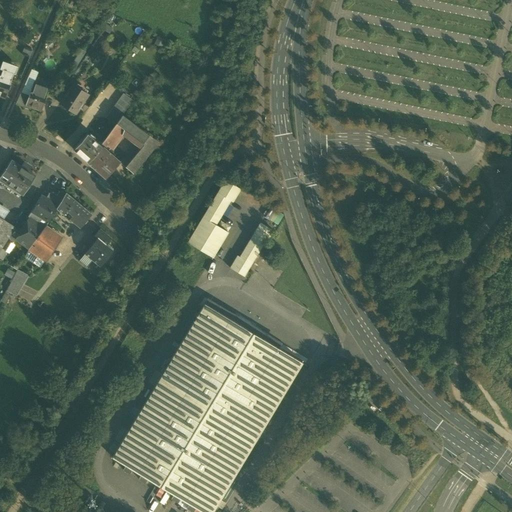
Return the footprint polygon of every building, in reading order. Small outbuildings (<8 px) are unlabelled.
[(25,47),(23,54),(31,57),(34,50),(25,47)] [(14,74),(15,74),(18,66),(3,61),(0,68),(0,69),(2,70),(3,67),(15,71),(14,74)] [(14,74),(15,71),(3,67),(2,70),(0,76),(11,80),(14,74)] [(21,93),(29,96),(34,82),(35,83),(38,72),(31,69),(21,93)] [(0,76),(0,96),(5,98),(11,80),(0,76)] [(26,105),(26,106),(41,111),(49,88),(35,83),(34,82),(29,96),(26,105)] [(61,103),(60,104),(75,114),(88,94),(73,84),(68,93),(61,103)] [(58,86),(51,96),(56,100),(63,89),(58,86)] [(63,89),(56,100),(61,103),(68,93),(63,89)] [(29,96),(21,93),(15,105),(25,108),(26,106),(26,105),(29,96)] [(133,100),(123,93),(119,98),(129,105),(133,100)] [(129,105),(119,98),(116,103),(126,110),(129,105)] [(126,110),(116,103),(112,108),(122,115),(126,110)] [(122,115),(112,108),(109,113),(119,120),(122,115)] [(119,120),(109,113),(105,118),(115,125),(119,120)] [(130,121),(122,115),(102,147),(108,152),(122,132),(129,122),(130,121)] [(158,144),(129,122),(122,132),(142,147),(124,169),(132,175),(158,144)] [(102,147),(87,134),(73,150),(88,163),(102,147)] [(108,152),(102,147),(88,163),(105,178),(107,176),(119,162),(108,152)] [(35,176),(11,160),(0,176),(0,179),(23,195),(35,176)] [(188,242),(213,257),(229,232),(216,224),(231,200),(233,202),(241,188),(225,179),(188,242)] [(57,195),(52,202),(58,206),(65,195),(59,192),(57,195)] [(57,195),(53,193),(48,194),(46,198),(52,202),(57,195)] [(91,214),(66,193),(65,195),(58,206),(56,209),(80,227),(91,214)] [(46,198),(42,196),(31,213),(43,220),(48,223),(56,209),(58,206),(52,202),(46,198)] [(31,213),(31,212),(27,218),(29,220),(30,218),(39,225),(43,220),(31,213)] [(0,250),(15,228),(0,217),(0,250)] [(39,225),(30,218),(29,220),(20,233),(15,239),(29,249),(44,228),(39,225)] [(237,255),(229,267),(244,276),(275,231),(260,223),(240,256),(237,255)] [(61,238),(45,227),(44,228),(29,249),(28,249),(46,261),(61,238)] [(111,239),(100,229),(93,238),(96,240),(99,237),(107,244),(111,239)] [(20,233),(15,230),(11,236),(15,239),(20,233)] [(99,237),(96,240),(84,254),(100,267),(113,251),(106,245),(107,244),(99,237)] [(5,274),(11,279),(16,273),(9,268),(5,274)] [(28,276),(17,270),(7,290),(16,296),(28,276)] [(211,511),(302,363),(204,303),(110,459),(197,511),(211,511)]
